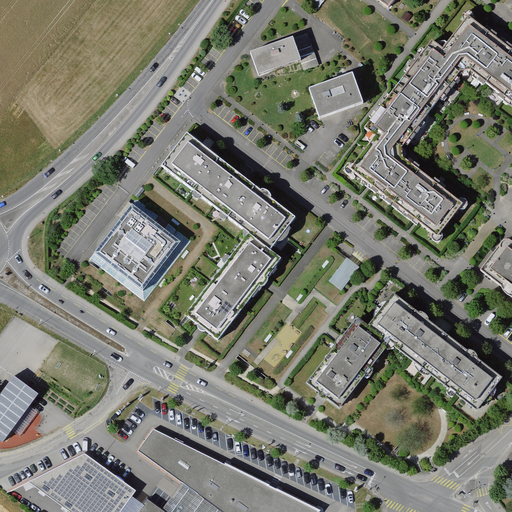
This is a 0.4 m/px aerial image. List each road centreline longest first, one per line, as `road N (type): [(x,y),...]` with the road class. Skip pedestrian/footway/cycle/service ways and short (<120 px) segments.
road 1 (residential): [(511,356),(195,105)]
road 2 (secondary): [(0,247),(116,138),(214,0)]
road 3 (secondary): [(142,359),(424,502)]
road 4 (secondary): [(212,0),(62,163),(0,207)]
road 5 (secondary): [(142,359),(0,247)]
road 6 (unclassified): [(0,461),(41,449),(104,408),(142,359)]
road 7 (secondary): [(0,290),(120,359),(142,359)]
road 8 (residential): [(274,0),(195,105)]
